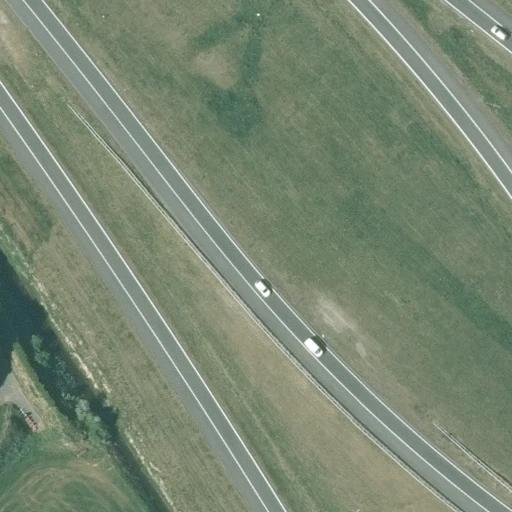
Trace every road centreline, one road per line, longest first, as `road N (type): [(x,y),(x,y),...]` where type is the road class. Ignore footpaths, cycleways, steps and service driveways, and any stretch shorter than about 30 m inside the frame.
road 1 (motorway): [(21,0),(278,316),(362,404),(489,511)]
road 2 (motorway): [(0,101),(274,511)]
road 3 (motorway): [(511,186),(356,0)]
